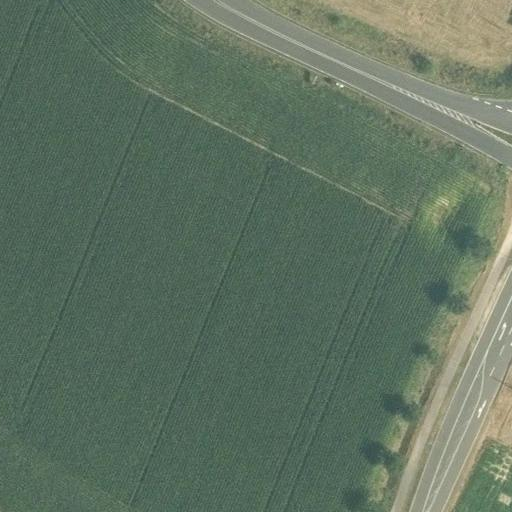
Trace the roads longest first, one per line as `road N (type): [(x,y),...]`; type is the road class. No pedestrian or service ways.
road 1 (trunk): [(186,0),(511,166)]
road 2 (trunk): [(483,115),(300,40),(231,0)]
road 3 (tertiary): [(425,511),(511,319)]
